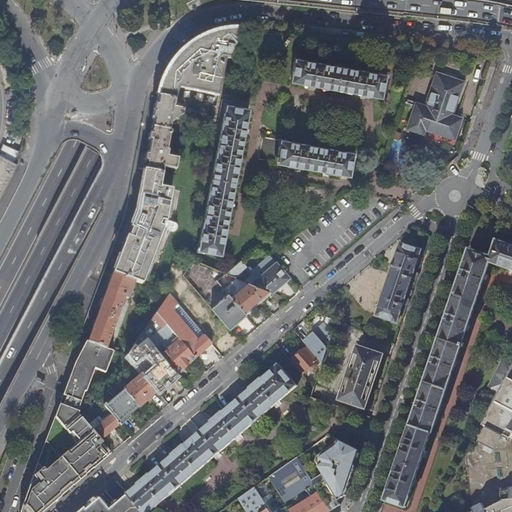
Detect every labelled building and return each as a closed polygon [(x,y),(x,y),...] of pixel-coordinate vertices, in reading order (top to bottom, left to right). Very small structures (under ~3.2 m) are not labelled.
[(211,35),(208,37),(204,38),(201,40),(197,42),(194,44),(190,48),(186,51),(186,54),(184,55),(183,54),(173,62),(174,70),(171,72),(167,87),(160,85),(157,96),(175,100),(177,87),(218,95),(225,59),(233,60),(239,29),(237,29),(237,31),(234,32),(234,29),(231,29),(226,30),(222,31),(219,32),(215,34),(211,35)] [(290,81),(380,97),(384,75),(294,59),(290,81)] [(424,129),(454,139),(461,118),(451,115),(463,82),(437,73),(426,106),(416,103),(407,128),(423,133),(424,129)] [(174,106),(175,100),(157,96),(151,127),(169,131),(171,122),(174,121),(174,120),(182,116),(183,110),(173,107),(173,106),(174,106)] [(198,250),(220,254),(248,109),(226,105),(198,250)] [(176,170),(178,159),(167,157),(168,151),(166,150),(169,134),(170,134),(171,131),(169,131),(151,127),(146,152),(145,152),(143,152),(142,153),(141,154),(140,155),(138,168),(143,169),(162,172),(163,167),(176,170)] [(258,159),(276,162),(348,175),(353,153),(280,140),(263,136),(258,159)] [(11,180),(22,152),(20,151),(4,144),(0,152),(0,201),(2,197),(11,180)] [(162,172),(143,169),(135,214),(130,225),(133,226),(128,238),(126,238),(112,273),(134,281),(142,284),(163,227),(151,223),(152,220),(166,222),(172,190),(160,187),(162,172)] [(469,249),(384,500),(405,507),(431,433),(432,433),(490,261),(511,269),(511,245),(497,240),(492,257),(469,249)] [(403,304),(408,306),(410,300),(405,298),(412,279),(417,280),(419,273),(414,272),(421,250),(400,243),(376,315),(397,323),(403,304)] [(193,259),(182,275),(229,328),(240,319),(241,319),(246,315),(246,314),(217,280),(226,273),(193,259)] [(276,262),(251,283),(271,292),(289,277),(276,262)] [(128,299),(134,281),(112,273),(87,341),(105,348),(110,334),(113,335),(115,331),(112,330),(121,306),(123,307),(125,302),(123,301),(124,297),(128,299)] [(251,283),(226,273),(217,280),(246,314),(271,292),(251,283)] [(168,294),(156,312),(165,324),(178,339),(195,358),(212,343),(169,293),(168,294)] [(165,324),(156,312),(141,334),(147,341),(165,324)] [(303,341),(308,346),(320,360),(323,363),(333,333),(324,322),(303,341)] [(178,339),(165,324),(147,341),(150,344),(152,342),(162,353),(178,339)] [(147,341),(141,334),(126,356),(141,373),(157,391),(176,374),(150,344),(147,341)] [(195,358),(178,339),(162,353),(152,342),(150,344),(176,374),(195,358)] [(105,372),(114,351),(105,348),(87,341),(75,363),(94,370),(94,368),(105,372)] [(214,345),(208,350),(217,360),(223,355),(214,345)] [(308,346),(292,361),(303,374),(309,369),(311,371),(315,368),(313,366),(320,360),(308,346)] [(339,399),(366,408),(383,354),(357,346),(339,399)] [(487,389),(497,394),(511,365),(511,360),(504,357),(487,389)] [(86,392),(94,370),(75,363),(66,387),(84,394),(84,391),(86,392)] [(128,495),(142,511),(149,511),(297,385),(279,365),(261,380),(260,379),(252,386),(253,387),(223,413),(221,412),(213,419),(214,421),(184,447),(183,445),(174,453),(175,454),(150,476),(148,475),(140,482),(141,483),(128,495)] [(511,365),(497,394),(470,446),(511,440),(511,365)] [(157,391),(141,373),(123,390),(138,407),(157,391)] [(77,411),(84,394),(66,387),(60,402),(69,405),(66,413),(77,418),(82,419),(77,414),(78,412),(77,411)] [(119,423),(138,407),(123,390),(104,406),(111,414),(112,415),(119,423)] [(69,405),(60,402),(60,404),(57,410),(66,413),(69,405)] [(84,422),(82,419),(77,418),(66,413),(57,410),(46,439),(60,444),(65,446),(65,447),(84,422)] [(106,434),(119,423),(112,415),(111,414),(102,421),(99,417),(88,426),(91,430),(100,440),(106,434)] [(108,456),(111,453),(100,440),(91,430),(84,422),(65,447),(69,448),(89,472),(93,468),(103,460),(101,457),(106,454),(108,456)] [(343,498),(359,450),(336,438),(326,446),(329,449),(321,456),(325,463),(320,465),(325,472),(314,482),(332,511),(333,510),(330,504),(337,500),(338,502),(343,498)] [(60,444),(46,439),(45,443),(38,462),(20,511),(19,511),(42,511),(49,507),(47,504),(49,502),(39,492),(46,471),(49,468),(62,450),(65,446),(60,444)] [(511,511),(511,440),(470,446),(464,456),(472,506),(474,511),(472,511),(511,511)] [(69,448),(65,447),(65,446),(62,450),(49,468),(46,471),(39,492),(49,502),(50,501),(53,504),(61,496),(61,495),(73,485),(73,486),(89,472),(69,448)] [(298,457),(270,478),(278,492),(279,492),(285,502),(306,489),(312,497),(291,510),(291,511),(329,511),(332,511),(314,482),(298,457)] [(61,496),(73,486),(73,485),(61,495),(61,496)] [(256,488),(240,499),(247,511),(271,511),(263,499),(256,488)] [(271,493),(263,499),(271,511),(277,511),(281,510),(271,493)] [(142,511),(128,495),(117,504),(118,505),(115,507),(113,505),(110,507),(107,503),(98,511),(96,509),(105,501),(102,497),(99,497),(91,503),(94,507),(88,511),(85,508),(81,511),(142,511)] [(340,506),(338,502),(337,500),(330,504),(333,510),(340,506)] [(94,507),(91,503),(85,508),(88,511),(94,507)]
